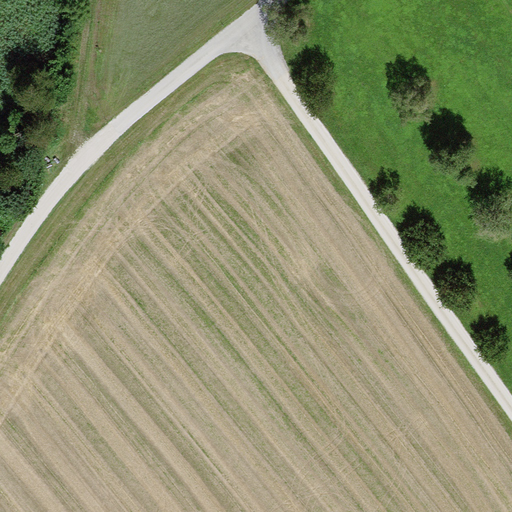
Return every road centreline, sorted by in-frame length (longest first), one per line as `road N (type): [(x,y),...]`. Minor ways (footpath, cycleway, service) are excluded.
road 1 (track): [(239,28),(511,418)]
road 2 (residential): [(273,0),(75,162),(28,221)]
